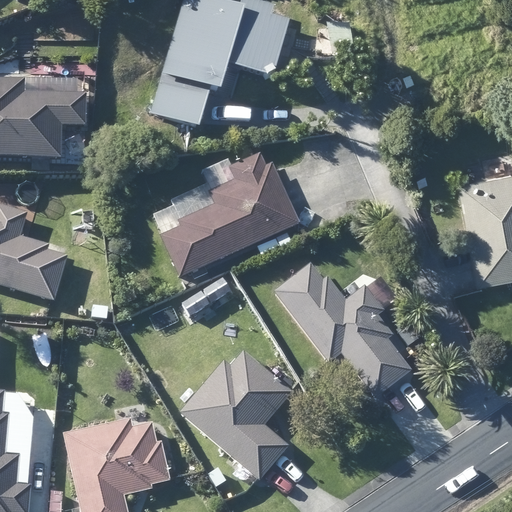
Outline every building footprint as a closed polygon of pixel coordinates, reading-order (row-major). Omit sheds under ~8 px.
[(241,8),(204,0),(183,0),(155,118),(207,130),(216,92),(228,95),(234,66),(280,77),(293,23),(273,18),(276,8),(243,0),(241,8)] [(355,29),(330,29),(330,60),(354,60),(355,29)] [(21,84),(0,83),(0,162),(29,163),(46,164),(57,165),(58,137),(58,129),(65,129),(81,130),(81,125),(82,97),(20,95),(21,84)] [(296,228),(268,166),(260,169),(255,156),(250,159),(225,170),(232,184),(205,196),(211,209),(174,226),(176,231),(159,239),(156,240),(175,282),(181,280),(205,270),(294,229),(296,228)] [(511,277),(511,173),(502,175),(494,176),(468,181),(456,183),(465,231),(459,233),(462,248),(468,248),(475,285),(478,284),(507,279),(511,277)] [(0,289),(50,306),(64,261),(62,260),(44,255),(45,249),(44,249),(16,239),(22,218),(0,211),(0,289)] [(376,309),(366,295),(361,289),(342,304),(323,280),(319,283),(307,268),(270,297),(324,367),(332,361),(337,357),(344,367),(368,397),(371,402),(407,374),(383,342),(389,338),(374,318),(380,314),(376,309)] [(277,388),(263,376),(238,354),(225,370),(219,365),(175,417),(255,485),(285,450),(282,448),(260,429),(273,413),(277,408),(288,397),(277,388)] [(0,416),(0,412),(1,397),(1,395),(0,394),(0,511),(24,511),(27,489),(13,488),(15,459),(1,458),(4,418),(0,416)] [(152,446),(148,429),(147,426),(128,431),(126,422),(116,425),(60,438),(76,509),(76,511),(122,511),(119,500),(141,496),(147,494),(149,494),(147,488),(166,484),(164,474),(160,456),(157,445),(152,446)] [(215,489),(220,501),(232,496),(227,484),(215,489)] [(58,511),(60,494),(49,493),(47,511),(58,511)]
